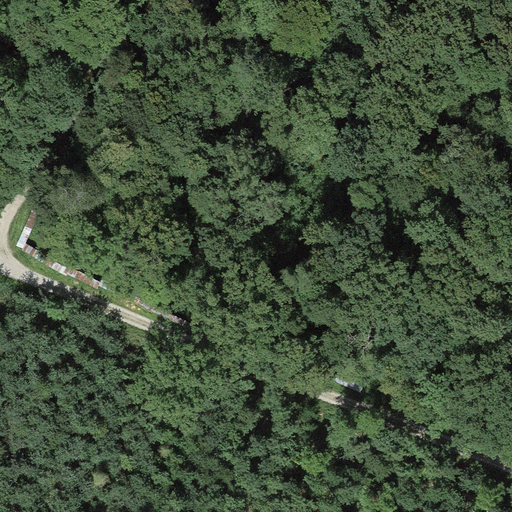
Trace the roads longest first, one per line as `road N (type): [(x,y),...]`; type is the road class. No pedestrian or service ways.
road 1 (track): [(0,265),(511,468)]
road 2 (track): [(0,229),(173,0)]
